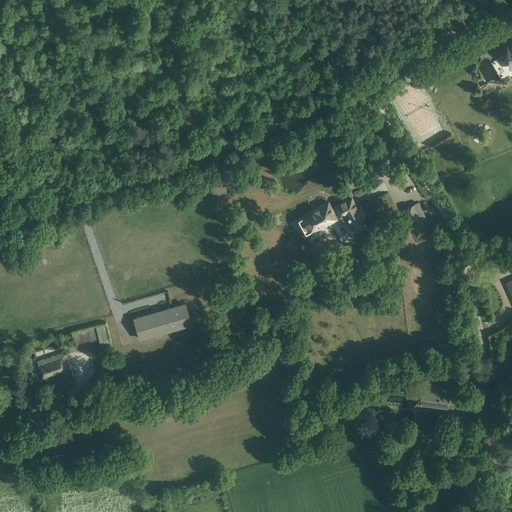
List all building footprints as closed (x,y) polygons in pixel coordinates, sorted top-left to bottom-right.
[(356,209),(350,198),(335,206),(336,209),(331,211),(326,202),(317,207),(317,208),(298,218),(306,232),(318,226),(319,228),(330,222),(329,221),(339,216),(349,234),(365,226),(360,216),(363,214),(359,207),(356,209)] [(403,209),(414,229),(429,222),(418,201),(403,209)] [(191,323),(185,303),(134,318),(140,339),(191,323)] [(108,337),(104,324),(72,332),(75,344),(99,338),(102,352),(111,350),(108,337)] [(71,371),(64,352),(46,359),(37,362),(43,380),(71,371)] [(471,405),(473,392),(443,388),(443,387),(416,383),(414,399),(421,400),(421,407),(452,411),(450,425),(461,426),(464,405),(470,406),(471,405)] [(507,397),(494,395),(494,400),(493,400),(491,417),(504,419),(507,397)]
